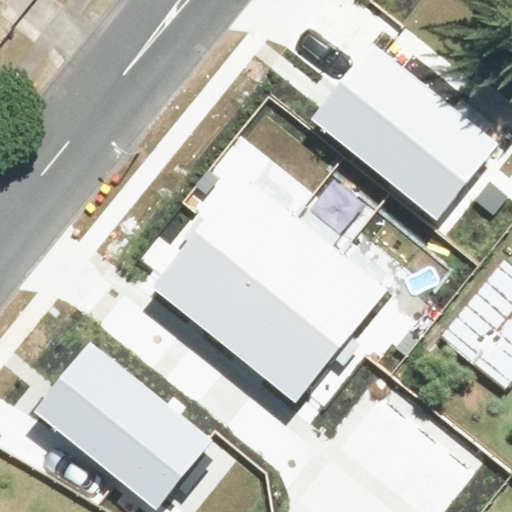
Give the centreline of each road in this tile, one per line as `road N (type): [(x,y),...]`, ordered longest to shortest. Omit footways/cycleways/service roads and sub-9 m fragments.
road 1 (residential): [(108,99),(0,227)]
road 2 (residential): [(222,0),(108,99)]
